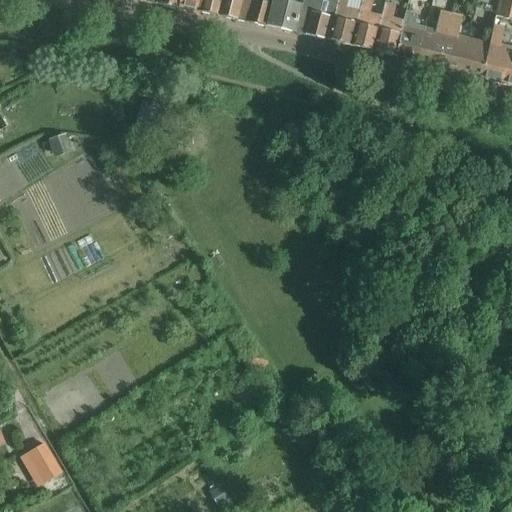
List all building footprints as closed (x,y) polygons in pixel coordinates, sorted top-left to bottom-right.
[(147,0),(146,4),(177,10),(177,9),(179,0),(147,0)] [(179,0),(177,9),(198,13),(200,0),(179,0)] [(200,0),(198,13),(217,17),(220,0),(200,0)] [(220,0),(217,17),(237,21),(242,0),(220,0)] [(242,0),(237,21),(265,27),(265,26),(271,2),(271,0),(242,0)] [(336,0),(326,41),(351,47),(359,12),(346,9),(348,0),(336,0)] [(364,0),(361,0),(359,12),(351,47),(372,52),(381,17),(369,14),(372,2),(364,0)] [(511,0),(503,0),(501,11),(511,13),(511,0)] [(265,26),(295,33),(300,9),(271,2),(265,26)] [(384,5),(381,17),(372,52),(395,58),(403,23),(403,22),(392,20),(395,8),(384,5)] [(300,10),(295,33),(323,40),(328,17),(300,10)] [(434,30),(425,28),(416,64),(437,69),(451,14),(438,11),(434,30)] [(406,13),(405,16),(403,22),(403,23),(395,58),(416,64),(425,28),(423,28),(414,26),(417,15),(406,13)] [(461,17),(451,14),(437,69),(459,74),(468,39),(456,36),(461,17)] [(503,28),(494,26),(493,26),(488,44),(489,44),(480,80),(502,85),(510,49),(498,46),(503,28)] [(488,44),(468,39),(459,74),(480,80),(489,44),(488,44)] [(511,49),(510,49),(502,85),(511,87),(511,49)] [(142,101),(134,131),(159,137),(160,131),(181,137),(186,116),(163,110),(164,107),(142,101)] [(47,140),(53,159),(71,153),(65,135),(47,140)] [(255,348),(245,355),(256,372),(266,366),(255,348)] [(283,404),(270,420),(275,424),(284,422),(286,424),(294,414),(283,404)] [(45,443),(28,453),(46,482),(62,472),(45,443)] [(220,485),(207,493),(217,510),(230,502),(220,485)]
